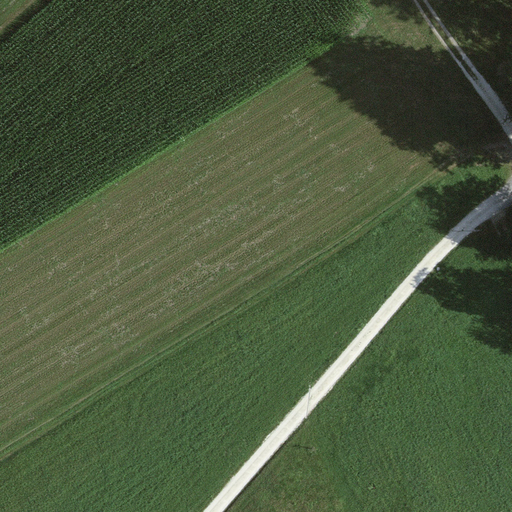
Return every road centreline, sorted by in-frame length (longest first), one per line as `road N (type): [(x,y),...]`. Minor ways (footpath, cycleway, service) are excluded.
road 1 (track): [(511,197),(443,249),(213,511)]
road 2 (track): [(496,109),(425,0)]
